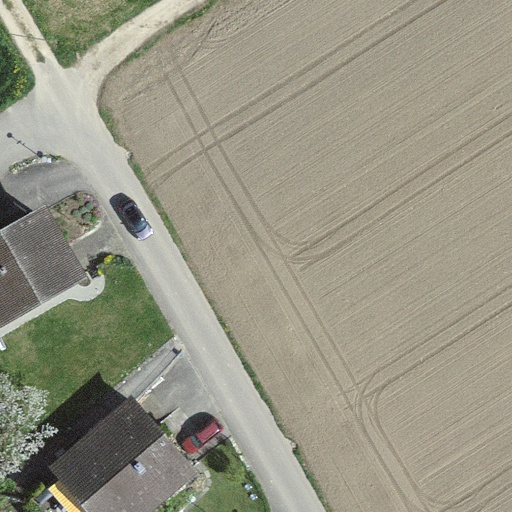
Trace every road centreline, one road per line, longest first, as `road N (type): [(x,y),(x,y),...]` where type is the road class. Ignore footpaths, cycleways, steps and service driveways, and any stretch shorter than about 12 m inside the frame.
road 1 (residential): [(0,150),(79,83),(303,511)]
road 2 (track): [(79,83),(189,0)]
